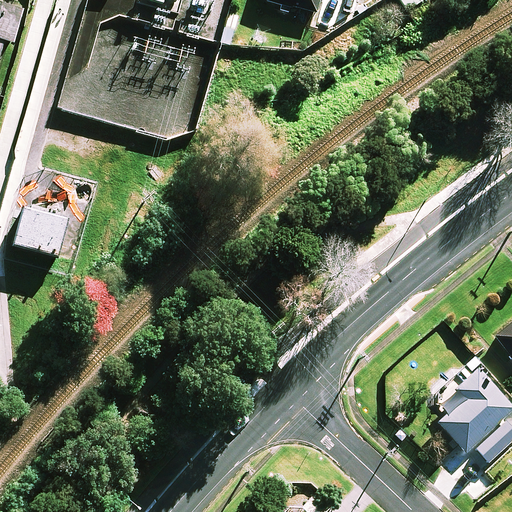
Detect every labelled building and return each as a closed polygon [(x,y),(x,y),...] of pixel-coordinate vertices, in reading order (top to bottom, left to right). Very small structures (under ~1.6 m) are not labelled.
[(177,0),(149,0),(147,6),(161,10),(163,4),(175,7),(177,0)] [(255,0),(255,1),(313,17),(305,46),(326,52),(331,35),(349,40),(358,6),(336,0),(255,0)] [(24,15),(0,8),(0,64),(5,45),(15,47),(24,15)] [(68,222),(24,211),(14,250),(58,262),(68,222)] [(511,324),(493,340),(511,364),(511,324)] [(511,411),(511,409),(476,372),(454,393),(463,401),(437,426),(466,456),(511,411)] [(500,451),(490,440),(470,459),(480,469),(500,451)]
